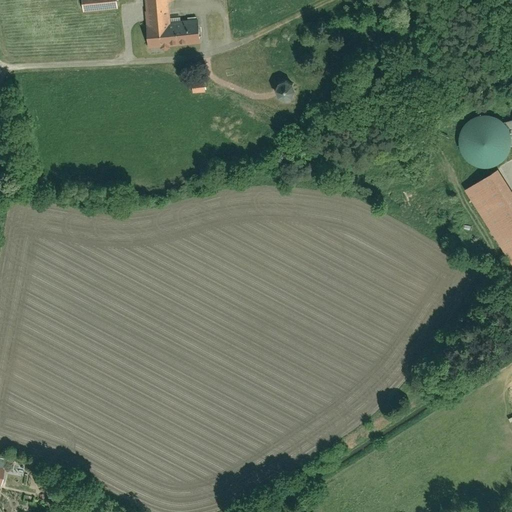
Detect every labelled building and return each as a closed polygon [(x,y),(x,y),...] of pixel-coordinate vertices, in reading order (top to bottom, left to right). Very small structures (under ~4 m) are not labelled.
[(116,0),(83,0),(85,9),(118,5),(116,0)] [(147,0),(151,45),(200,41),(198,19),(170,21),(168,0),(147,0)] [(205,81),(193,82),(194,91),(206,90),(205,81)] [(289,96),(292,94),(293,91),(294,87),(292,84),(289,82),(286,81),(282,82),(279,84),(278,87),(278,91),(279,94),(282,96),(286,97),(289,96)] [(498,165),(505,160),(510,153),(511,146),(511,134),(509,128),(504,121),(496,116),(487,115),(479,116),(471,119),(465,126),(461,133),(460,142),(461,151),(466,158),(473,164),(481,167),(489,168),(498,165)] [(511,181),(502,166),(469,187),(511,254),(511,181)]
